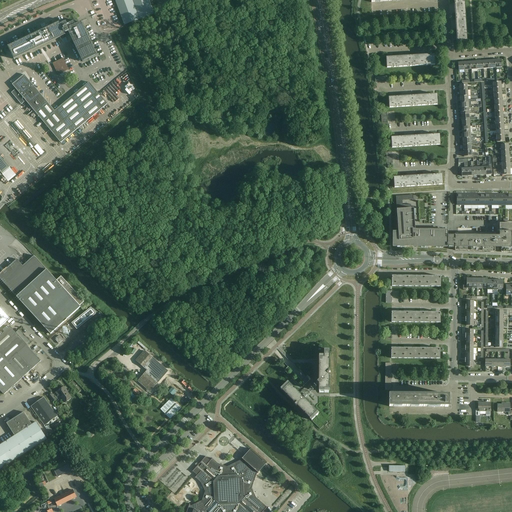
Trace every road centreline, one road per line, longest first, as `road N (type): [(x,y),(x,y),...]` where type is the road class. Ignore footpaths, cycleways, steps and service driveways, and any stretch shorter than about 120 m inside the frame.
road 1 (unclassified): [(148,456),(91,376),(95,364),(177,296),(300,245)]
road 2 (unclassified): [(347,189),(317,0)]
road 3 (unclassified): [(0,413),(60,367),(0,295)]
road 4 (unclassified): [(197,408),(304,304)]
